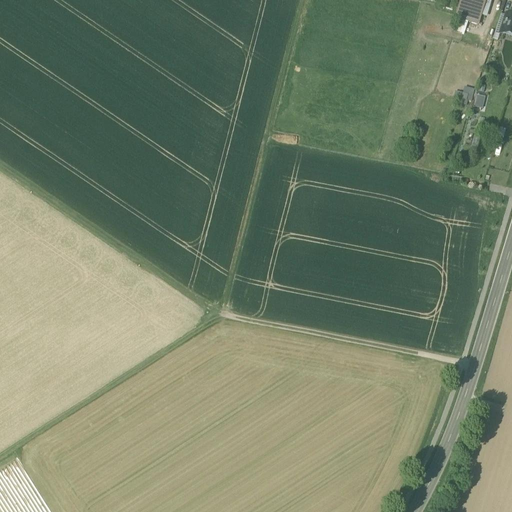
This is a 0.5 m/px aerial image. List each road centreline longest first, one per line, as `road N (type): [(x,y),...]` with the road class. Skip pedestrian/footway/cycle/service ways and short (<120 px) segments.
road 1 (track): [(301,0),(221,314)]
road 2 (tertiary): [(414,511),(463,402),(511,242)]
